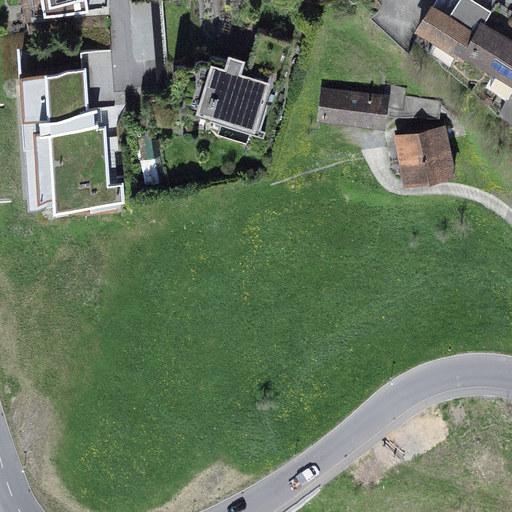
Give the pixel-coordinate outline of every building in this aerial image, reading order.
[(54,0),(58,19),(94,12),(91,0),(54,0)] [(433,7),(420,28),(465,56),(468,51),(498,69),(491,82),(508,93),(511,86),(511,91),(501,108),(511,115),(511,42),(483,24),(491,10),(474,0),(459,0),(449,17),(433,7)] [(227,59),(205,52),(188,105),(262,129),(279,77),(244,66),(249,52),(231,47),(227,59)] [(79,75),(22,77),(24,116),(39,115),(42,174),(95,171),(92,110),(71,111),(70,96),(80,95),(79,75)] [(384,97),(324,90),(322,115),(382,122),(384,97)] [(401,135),(396,136),(404,181),(453,172),(449,152),(442,153),(436,122),(400,129),(401,135)]
